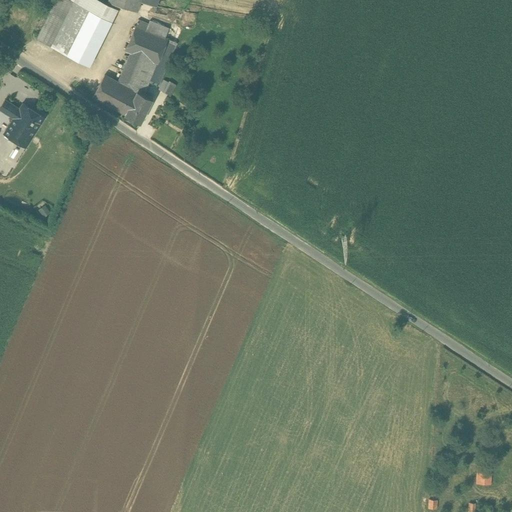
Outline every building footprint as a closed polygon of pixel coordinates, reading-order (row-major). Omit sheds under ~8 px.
[(71,0),(55,0),(37,39),(51,46),(73,1),(71,0)] [(108,0),(109,1),(137,10),(140,1),(140,0),(108,0)] [(112,20),(73,1),(51,46),(89,65),(112,20)] [(169,28),(150,20),(148,23),(138,19),(136,25),(165,37),(169,28)] [(136,25),(125,50),(130,52),(158,63),(168,38),(165,37),(136,25)] [(158,63),(130,52),(119,81),(132,89),(137,91),(137,90),(141,92),(144,86),(146,87),(149,81),(158,86),(176,42),(168,38),(158,63)] [(119,81),(105,74),(92,96),(121,111),(132,89),(119,81)] [(168,82),(163,79),(158,89),(170,96),(176,85),(169,81),(168,82)] [(132,89),(121,111),(125,114),(140,122),(153,99),(141,92),(137,90),(137,91),(132,89)] [(43,121),(21,107),(17,113),(3,103),(0,107),(0,114),(12,123),(3,137),(24,151),(43,121)] [(46,204),(39,208),(43,215),(50,211),(46,204)] [(492,466),(478,465),(476,483),(490,484),(492,466)] [(437,499),(429,499),(428,508),(436,508),(437,499)]
